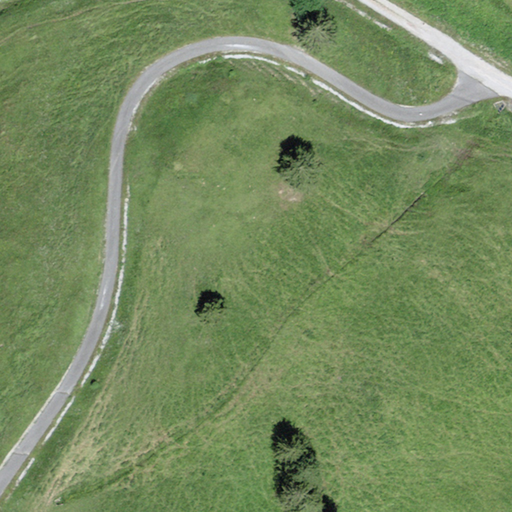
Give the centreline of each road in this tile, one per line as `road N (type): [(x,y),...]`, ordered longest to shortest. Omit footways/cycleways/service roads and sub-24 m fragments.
road 1 (track): [(480,76),(422,117),(389,113),(287,54),(250,46),(167,64),(127,111),(106,288),(93,329),(0,485)]
road 2 (track): [(366,0),(511,90)]
